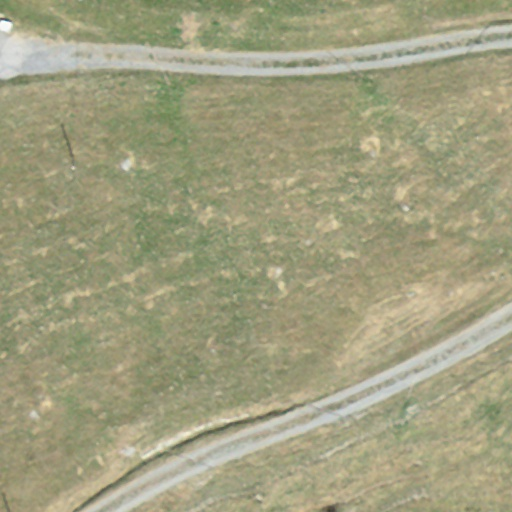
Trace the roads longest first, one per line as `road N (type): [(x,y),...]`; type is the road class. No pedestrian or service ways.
road 1 (track): [(511,29),(290,60),(0,75)]
road 2 (track): [(76,511),(138,475),(325,394),(511,299)]
